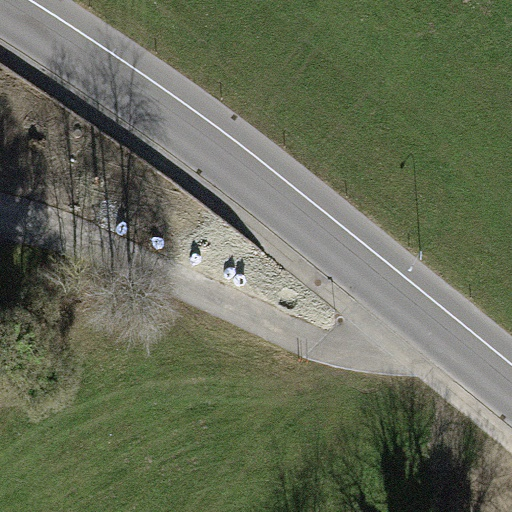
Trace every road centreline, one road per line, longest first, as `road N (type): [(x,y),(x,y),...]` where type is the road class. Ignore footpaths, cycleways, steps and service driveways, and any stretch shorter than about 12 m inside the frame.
road 1 (residential): [(511,395),(227,164),(0,8)]
road 2 (track): [(431,329),(349,350),(268,325),(100,244),(0,214)]
